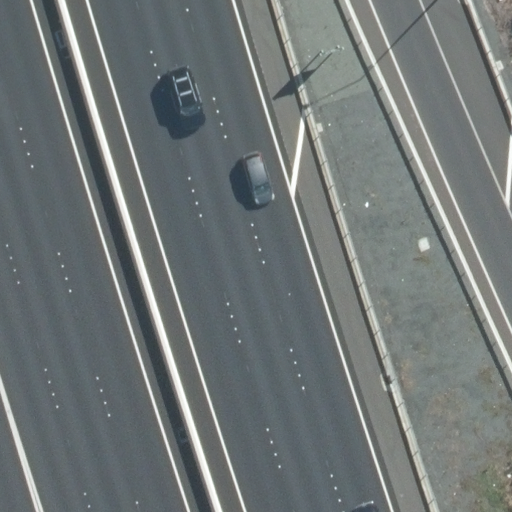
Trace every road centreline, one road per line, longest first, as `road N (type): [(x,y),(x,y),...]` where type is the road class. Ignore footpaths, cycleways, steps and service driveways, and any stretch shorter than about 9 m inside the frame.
road 1 (motorway): [(168,0),(334,511)]
road 2 (motorway): [(109,511),(3,184)]
road 3 (motorway): [(75,511),(3,184)]
road 4 (motorway): [(388,0),(511,301)]
